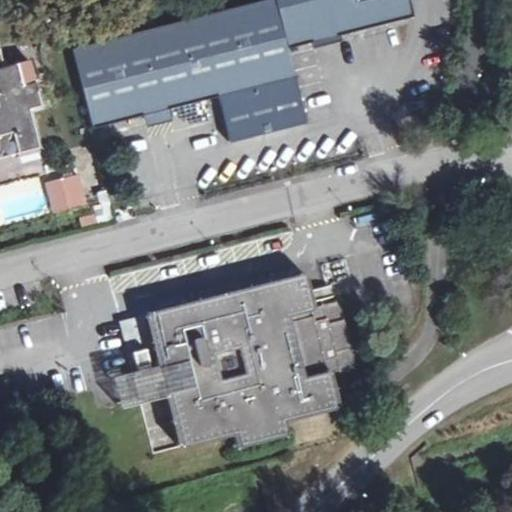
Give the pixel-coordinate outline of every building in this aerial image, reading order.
[(287,48),(272,0),(258,0),(71,48),(92,129),(141,117),(170,109),(216,97),(228,142),(305,121),(287,48)] [(272,0),(287,48),(310,43),(340,35),(411,17),(407,0),(272,0)] [(340,35),(310,43),(311,49),(341,41),(340,35)] [(0,56),(0,156),(38,147),(28,109),(39,106),(27,60),(3,65),(0,56)] [(170,109),(141,117),(142,121),(171,114),(170,109)] [(485,260),(502,255),(499,245),(483,249),(485,260)] [(303,272),(142,313),(155,365),(163,395),(177,448),(231,434),(283,420),(338,407),(303,272)] [(163,395),(155,365),(134,370),(131,375),(137,398),(142,400),(163,395)] [(283,420),(231,434),(235,448),(287,435),(283,420)]
